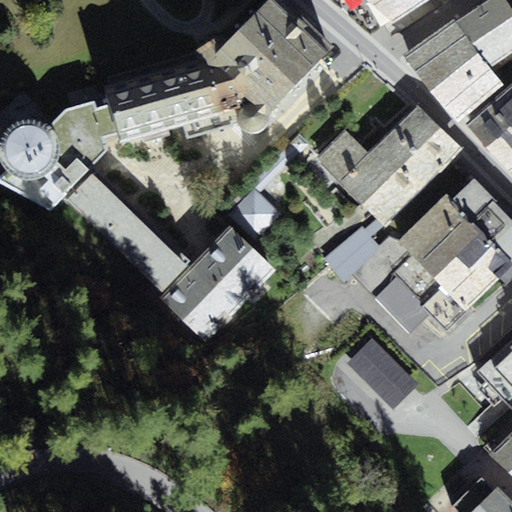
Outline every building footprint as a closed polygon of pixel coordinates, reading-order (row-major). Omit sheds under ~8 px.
[(329,45),(288,0),(263,0),(209,53),(269,106),(329,45)] [(366,0),(385,30),(434,0),(366,0)] [(511,5),(508,0),(483,0),(457,18),(494,67),(511,54),(511,5)] [(405,52),(458,120),(504,83),(494,67),(457,18),(405,52)] [(200,51),(103,76),(110,100),(119,131),(122,138),(182,120),(187,133),(236,121),(246,125),(258,127),(265,122),(268,115),(269,106),(209,53),(200,51)] [(511,81),(468,121),(511,169),(511,168),(511,81)] [(119,131),(110,100),(97,103),(95,97),(66,105),(51,120),(42,115),(32,112),(23,112),(15,116),(7,122),(3,127),(0,134),(0,157),(0,160),(6,167),(0,173),(0,181),(50,207),(64,192),(92,160),(106,146),(103,134),(119,131)] [(345,127),(316,156),(386,225),(464,146),(418,101),(369,150),(345,127)] [(92,160),(64,192),(162,291),(159,293),(207,340),(276,266),(231,223),(193,259),(92,160)] [(511,271),(511,205),(485,177),(414,244),(475,307),(511,271)] [(255,188),(230,214),(257,240),(282,214),(255,188)] [(405,282),(384,304),(417,336),(439,315),(405,282)] [(419,384),(372,338),(347,362),(394,409),(419,384)] [(511,350),(483,376),(511,407),(511,350)] [(451,499),(460,508),(490,479),(480,469),(451,499)] [(511,511),(511,502),(497,489),(474,511),(511,511)]
